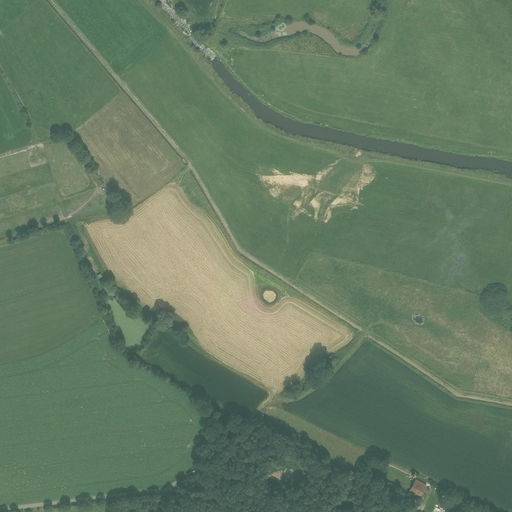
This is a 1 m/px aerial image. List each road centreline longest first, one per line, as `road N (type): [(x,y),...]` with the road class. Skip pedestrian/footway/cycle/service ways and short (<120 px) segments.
road 1 (track): [(160,489),(222,452),(271,390),(126,303),(73,219),(0,240)]
road 2 (unclassified): [(321,511),(160,489),(0,507)]
road 3 (track): [(269,400),(299,398),(321,384),(366,330)]
